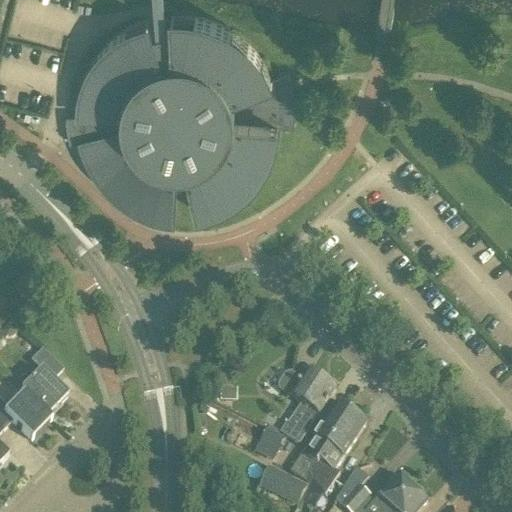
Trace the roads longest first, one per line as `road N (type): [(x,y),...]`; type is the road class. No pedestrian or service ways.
road 1 (residential): [(503,511),(315,314),(285,286),(254,275)]
road 2 (secondary): [(136,320),(71,223),(0,161)]
road 3 (secondary): [(166,511),(165,427),(136,320)]
road 4 (residential): [(95,430),(119,458),(120,482),(111,492),(73,508),(39,492)]
road 5 (residential): [(136,320),(254,275)]
